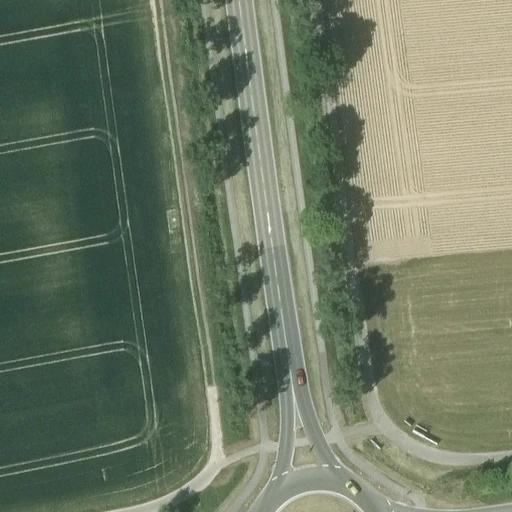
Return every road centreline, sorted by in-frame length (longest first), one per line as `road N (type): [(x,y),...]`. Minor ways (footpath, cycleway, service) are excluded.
road 1 (track): [(308,0),(334,216),(377,423)]
road 2 (track): [(215,391),(164,0)]
road 3 (primary): [(292,388),(238,0)]
